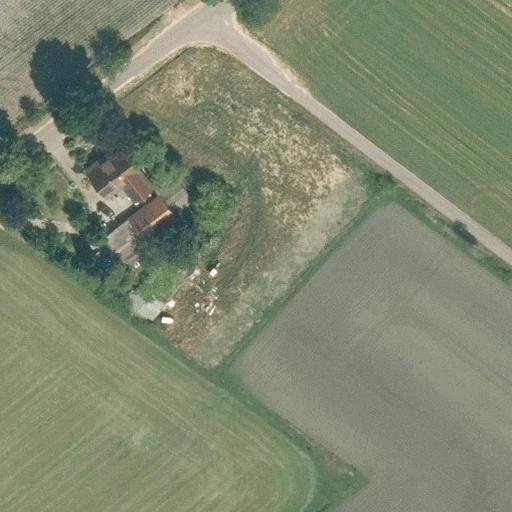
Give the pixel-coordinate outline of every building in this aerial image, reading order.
[(78,168),(100,196),(115,185),(127,201),(143,189),(131,173),(137,168),(115,139),(78,168)] [(190,196),(168,171),(150,187),(173,212),(190,196)] [(124,219),(140,239),(170,215),(154,195),(124,219)] [(119,221),(100,238),(125,266),(144,249),(119,221)] [(156,307),(142,290),(158,278),(151,269),(120,294),(130,306),(124,311),(135,325),(156,307)]
